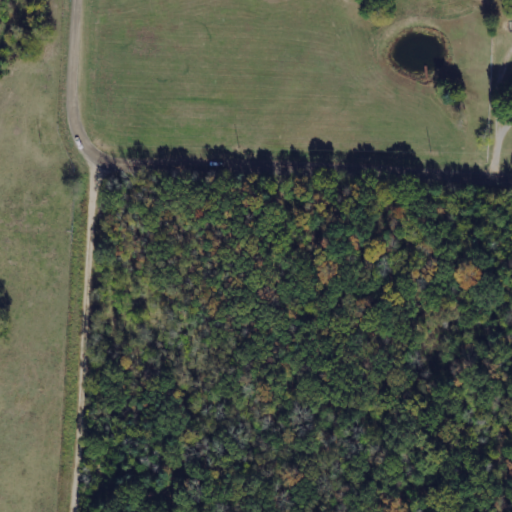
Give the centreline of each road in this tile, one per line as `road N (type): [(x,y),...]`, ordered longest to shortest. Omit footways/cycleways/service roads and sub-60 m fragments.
road 1 (residential): [(511,178),(94,160)]
road 2 (residential): [(73,511),(94,160)]
road 3 (residential): [(94,160),(79,124),(82,0)]
